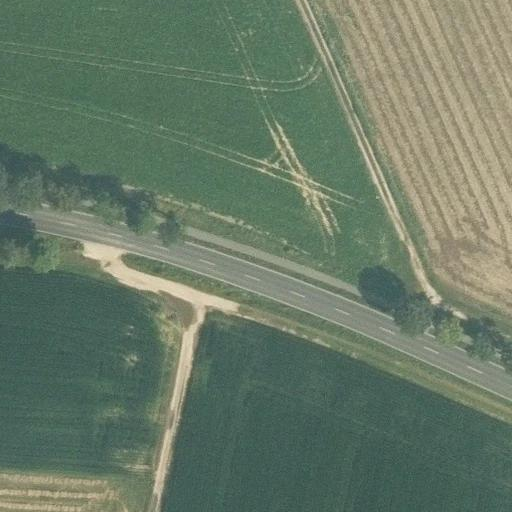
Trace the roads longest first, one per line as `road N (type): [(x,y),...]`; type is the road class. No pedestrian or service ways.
road 1 (secondary): [(511,386),(366,321),(187,256),(0,212)]
road 2 (track): [(304,0),(424,278),(441,301),(511,335)]
road 3 (track): [(155,511),(198,299),(89,268)]
